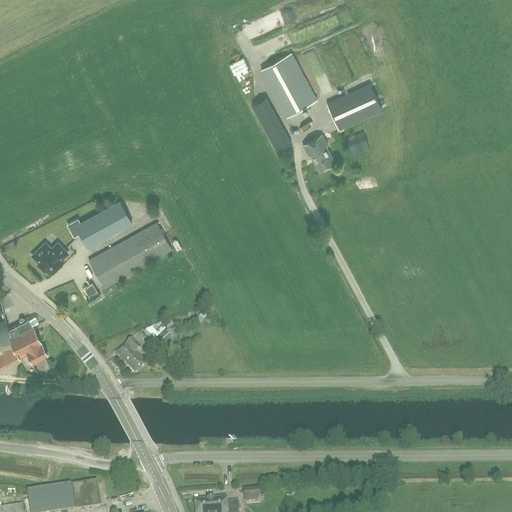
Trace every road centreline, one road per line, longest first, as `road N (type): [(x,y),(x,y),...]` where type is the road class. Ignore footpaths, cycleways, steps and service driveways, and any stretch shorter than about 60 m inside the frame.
road 1 (unclassified): [(511,380),(105,383)]
road 2 (unclassified): [(511,454),(147,460)]
road 3 (tertiary): [(105,383),(63,328),(0,274)]
road 4 (unclassified): [(147,460),(103,464),(0,446)]
